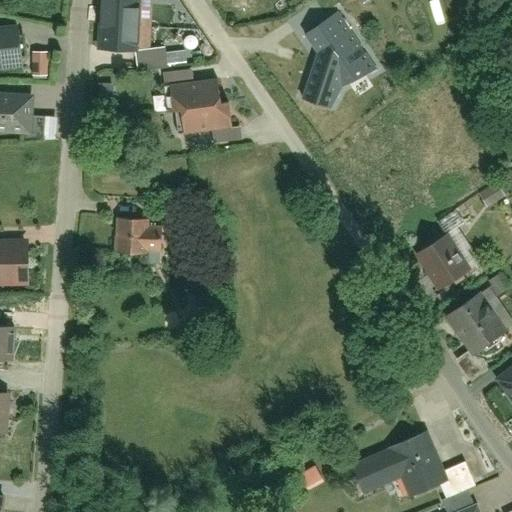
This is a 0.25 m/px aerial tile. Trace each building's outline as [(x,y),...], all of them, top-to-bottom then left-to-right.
[(139,0),(100,0),(98,49),(136,51),(139,0)] [(307,33),(320,54),(305,97),(332,106),(339,83),(343,90),(376,69),(339,12),(307,33)] [(18,28),(0,29),(0,69),(23,67),(18,28)] [(218,79),(164,86),(167,112),(175,111),(178,134),(232,128),(229,102),(221,103),(218,79)] [(35,92),(0,90),(0,131),(32,133),(35,92)] [(147,218),(116,218),(117,251),(163,251),(163,228),(147,228),(147,218)] [(442,244),(410,263),(434,297),(465,278),(442,244)] [(30,246),(0,246),(0,284),(30,284),(30,246)] [(480,287),(446,310),(474,349),(509,326),(480,287)] [(0,357),(11,358),(14,330),(0,328),(0,357)] [(511,372),(495,384),(511,409),(511,372)] [(0,434),(9,435),(11,398),(0,397),(0,434)] [(445,486),(426,436),(351,465),(364,499),(402,484),(408,501),(445,486)]
